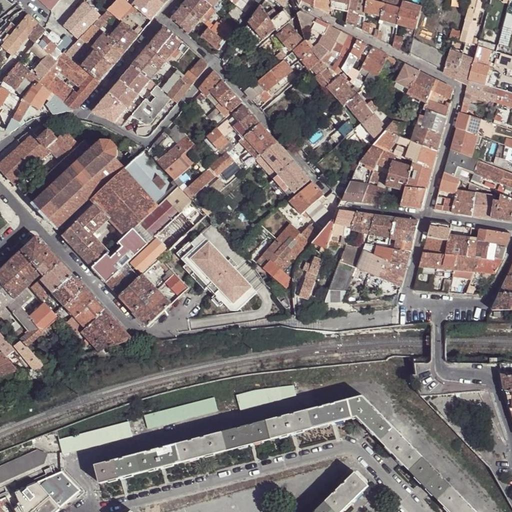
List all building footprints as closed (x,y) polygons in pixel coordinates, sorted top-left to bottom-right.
[(38,0),(52,13),(63,0),(38,0)] [(134,15),(138,9),(129,2),(127,0),(116,0),(107,9),(112,13),(121,21),(122,19),(126,14),(129,10),(130,12),(134,15)] [(158,0),(136,0),(136,1),(134,0),(130,0),(129,2),(138,9),(146,16),(151,20),(157,14),(164,4),(158,0)] [(187,0),(183,5),(200,20),(203,17),(207,20),(211,16),(207,12),(211,7),(203,0),(187,0)] [(287,0),(273,0),(283,8),(287,0)] [(331,15),(333,0),(314,0),(314,7),(321,9),(324,9),(323,13),(326,14),(331,15)] [(333,0),(331,15),(333,17),(334,9),(341,10),(349,12),(351,0),(333,0)] [(368,0),(365,0),(351,0),(349,12),(348,19),(347,23),(352,26),(362,32),(363,24),(365,14),(368,0)] [(386,4),(383,3),(377,2),(368,0),(365,14),(383,18),(386,5),(386,4)] [(404,0),(383,0),(383,3),(386,4),(386,5),(402,9),(404,2),(404,0)] [(471,0),(463,32),(461,41),(461,42),(467,43),(471,45),(483,1),(479,0),(471,0)] [(99,14),(84,1),(63,26),(77,39),(99,14)] [(404,2),(402,9),(420,14),(422,7),(407,3),(404,2)] [(189,34),(200,20),(183,5),(175,14),(172,19),(189,34)] [(246,13),(236,5),(230,12),(238,25),(246,13)] [(261,5),(245,28),(260,44),(275,31),(271,22),(263,8),(261,5)] [(402,9),(386,5),(383,18),(382,21),(398,25),(402,9)] [(215,10),(211,7),(207,12),(211,16),(215,10)] [(98,28),(112,13),(107,9),(93,24),(98,28)] [(420,14),(402,9),(398,25),(415,30),(420,14)] [(126,14),(122,19),(124,20),(130,12),(129,10),(126,14)] [(335,29),(301,11),(296,15),(301,30),(315,24),(313,29),(324,35),(318,44),(313,49),(318,55),(322,59),(323,61),(329,51),(331,53),(333,49),(341,32),(335,29)] [(275,31),(277,33),(290,22),(283,12),(271,22),(275,31)] [(12,25),(0,38),(0,45),(13,56),(20,48),(28,37),(39,24),(29,16),(17,30),(12,25)] [(226,42),(236,28),(224,18),(219,25),(217,23),(212,29),(226,42)] [(131,45),(139,35),(123,23),(110,38),(126,51),(131,45)] [(42,27),(39,24),(28,37),(31,40),(36,44),(46,31),(42,27)] [(86,43),(98,29),(98,28),(93,24),(80,38),(86,43)] [(303,39),(290,25),(276,37),(290,51),(303,39)] [(155,39),(149,46),(166,61),(182,42),(165,27),(155,39)] [(219,51),(226,42),(212,29),(209,27),(202,36),(219,51)] [(461,41),(463,32),(454,29),(451,38),(455,39),(461,41)] [(57,63),(65,53),(74,44),(65,36),(61,40),(51,30),(38,46),(57,63)] [(333,49),(340,53),(349,36),(345,34),(341,32),(333,49)] [(118,60),(126,51),(110,38),(104,34),(92,49),(95,51),(113,66),(118,60)] [(349,57),(350,55),(354,47),(358,40),(353,38),(349,36),(340,53),(349,57)] [(403,38),(396,37),(393,47),(400,51),(403,38)] [(76,62),(90,46),(86,43),(80,38),(74,44),(65,53),(76,62)] [(451,56),(414,38),(413,44),(410,54),(428,62),(447,71),(451,56)] [(358,40),(354,47),(362,52),(366,45),(362,43),(358,40)] [(481,40),(478,47),(497,52),(498,46),(499,45),(481,40)] [(305,73),(310,69),(320,60),(322,59),(318,55),(313,49),(305,41),(293,50),(304,63),(307,67),(303,71),(305,73)] [(373,48),(366,45),(362,52),(362,53),(369,56),(373,48)] [(139,58),(133,66),(150,81),(166,61),(149,46),(139,58)] [(501,53),(511,56),(511,50),(498,46),(497,52),(499,53),(501,53)] [(350,55),(357,59),(358,59),(362,53),(362,52),(354,47),(350,55)] [(486,61),(493,63),(498,65),(497,66),(511,70),(511,56),(501,53),(499,60),(497,60),(499,53),(497,52),(478,47),(475,60),(469,81),(485,85),(490,68),(484,66),(486,61)] [(363,67),(370,72),(381,52),(378,51),(373,48),(369,56),(363,67)] [(106,75),(113,66),(95,51),(82,67),(100,82),(106,75)] [(284,59),(286,56),(281,51),(274,57),(279,62),(282,60),(284,59)] [(329,51),(323,61),(326,65),(332,54),(331,53),(329,51)] [(463,55),(452,51),(451,56),(447,71),(446,74),(451,76),(455,79),(463,55)] [(385,62),(389,56),(385,54),(381,52),(370,72),(377,76),(385,62)] [(55,65),(43,78),(73,111),(78,108),(88,96),(100,82),(82,67),(76,62),(65,53),(57,63),(55,65)] [(353,79),(355,81),(357,78),(360,72),(353,68),(357,59),(350,55),(349,57),(343,69),(353,79)] [(475,60),(463,55),(455,79),(460,81),(467,85),(468,85),(469,81),(475,60)] [(290,67),(294,64),(287,56),(286,56),(284,59),(290,67)] [(406,65),(389,56),(385,62),(403,71),(406,65)] [(35,70),(43,78),(55,65),(47,57),(35,70)] [(207,64),(202,59),(191,72),(198,79),(207,68),(208,66),(207,64)] [(279,62),(258,80),(265,89),(267,90),(291,70),(282,60),(279,62)] [(320,60),(310,69),(326,88),(328,86),(336,79),(320,60)] [(18,63),(4,80),(2,85),(5,86),(7,82),(17,91),(21,86),(30,93),(40,81),(18,63)] [(413,68),(406,65),(403,71),(396,82),(410,88),(420,72),(413,68)] [(157,86),(150,81),(133,66),(126,75),(121,80),(138,95),(147,85),(153,90),(157,86)] [(178,71),(161,90),(169,96),(185,77),(178,71)] [(213,72),(200,88),(203,91),(205,93),(207,95),(212,91),(223,81),(218,75),(215,72),(213,72)] [(407,92),(425,102),(427,100),(431,90),(436,80),(426,75),(420,72),(410,88),(407,92)] [(328,86),(345,105),(346,104),(357,95),(347,83),(350,80),(344,73),(336,79),(328,86)] [(185,77),(169,96),(171,98),(178,104),(194,84),(185,77)] [(62,113),(73,111),(43,78),(40,81),(30,93),(25,98),(24,99),(40,109),(47,100),(62,113)] [(353,84),(359,88),(363,81),(357,78),(355,81),(353,84)] [(361,90),(367,94),(372,86),(367,83),(369,79),(367,78),(365,82),(361,90)] [(114,88),(110,94),(127,109),(138,95),(121,80),(114,88)] [(250,97),(253,100),(254,100),(257,103),(262,99),(258,95),(265,89),(258,80),(245,92),(250,97)] [(436,80),(431,90),(451,99),(454,91),(453,88),(436,80)] [(217,108),(221,112),(218,115),(214,110),(208,116),(216,126),(242,103),(232,91),(223,81),(212,91),(221,102),(216,106),(217,108)] [(511,92),(485,85),(469,81),(468,85),(467,85),(465,93),(473,95),(511,106),(511,92)] [(407,92),(410,88),(396,82),(394,86),(407,92)] [(17,91),(25,98),(30,93),(21,86),(17,91)] [(153,90),(133,114),(127,121),(133,124),(137,126),(149,124),(171,98),(169,96),(161,90),(157,86),(153,90)] [(0,88),(0,108),(3,104),(17,112),(22,103),(12,97),(13,95),(0,87),(0,88)] [(346,104),(360,121),(371,112),(366,105),(358,93),(357,95),(346,104)] [(465,93),(463,103),(469,104),(470,105),(473,95),(465,93)] [(94,113),(115,124),(127,109),(110,94),(99,106),(94,113)] [(371,112),(377,106),(375,104),(372,100),(366,105),(371,112)] [(424,105),(423,108),(422,108),(426,110),(446,117),(449,108),(427,100),(425,102),(424,105)] [(14,118),(7,131),(10,134),(16,130),(23,125),(20,122),(29,106),(23,102),(22,103),(17,112),(14,118)] [(469,104),(463,103),(460,113),(467,114),(467,115),(470,105),(469,104)] [(293,116),(301,110),(297,105),(289,112),(293,116)] [(251,114),(244,106),(233,115),(250,133),(260,124),(251,114)] [(426,110),(420,126),(441,134),(443,127),(446,117),(426,110)] [(360,121),(376,139),(384,128),(385,126),(371,112),(360,121)] [(476,135),(481,119),(467,115),(467,114),(460,113),(456,128),(476,135)] [(394,114),(391,118),(402,121),(406,122),(408,117),(394,114)] [(250,133),(233,115),(229,119),(231,122),(245,138),(250,133)] [(384,128),(395,133),(396,133),(402,121),(391,118),(385,126),(384,128)] [(231,122),(229,119),(218,128),(221,131),(231,122)] [(486,124),(487,120),(481,119),(476,135),(482,137),(486,124)] [(498,124),(509,127),(510,121),(502,119),(501,121),(496,119),(495,123),(498,124)] [(268,133),(260,124),(250,133),(245,138),(240,142),(256,160),(276,142),(268,133)] [(414,124),(409,139),(412,140),(437,150),(439,143),(441,134),(420,126),(415,124),(414,124)] [(56,139),(49,131),(44,125),(31,130),(18,140),(21,145),(0,165),(0,169),(15,185),(37,165),(50,152),(57,146),(67,157),(78,147),(64,132),(56,139)] [(205,140),(217,153),(221,158),(228,153),(232,149),(234,147),(232,144),(221,131),(218,128),(205,140)] [(376,139),(372,144),(382,148),(385,149),(395,133),(384,128),(376,139)] [(479,145),(482,137),(476,135),(456,128),(451,150),(472,158),(476,144),(479,145)] [(191,147),(192,148),(194,146),(195,144),(188,136),(178,145),(184,153),(191,147)] [(412,140),(411,143),(407,141),(405,147),(396,144),(393,152),(394,153),(412,160),(432,169),(435,160),(437,150),(412,140)] [(30,205),(48,224),(50,223),(56,229),(72,214),(89,198),(121,168),(122,167),(115,159),(116,149),(110,142),(100,142),(91,150),(84,142),(78,147),(67,157),(47,177),(40,183),(29,193),(25,196),(32,204),(30,205)] [(276,142),(256,160),(253,163),(255,166),(258,162),(260,164),(265,160),(271,167),(278,174),(293,161),(283,150),(276,142)] [(511,147),(506,146),(499,143),(493,163),(511,170),(511,147)] [(159,162),(166,170),(182,156),(184,153),(178,145),(159,162)] [(37,165),(47,177),(67,157),(57,146),(50,152),(37,165)] [(371,146),(358,162),(375,168),(376,164),(381,150),(371,146)] [(385,149),(382,148),(381,150),(376,164),(389,169),(392,161),(394,153),(393,152),(385,149)] [(125,238),(180,185),(175,180),(166,170),(159,162),(149,151),(145,149),(124,170),(121,168),(89,198),(95,205),(79,220),(62,236),(73,248),(93,269),(109,253),(93,236),(109,220),(125,238)] [(236,153),(232,149),(228,153),(231,157),(236,153)] [(444,174),(460,180),(461,177),(456,175),(458,166),(464,169),(511,186),(511,173),(472,158),(451,150),(444,174)] [(231,157),(228,153),(221,158),(210,168),(204,173),(189,186),(189,187),(196,194),(235,161),(231,157)] [(320,168),(320,169),(322,172),(323,170),(327,175),(338,165),(328,155),(317,165),(320,168)] [(166,170),(175,180),(178,177),(191,166),(182,156),(166,170)] [(432,169),(412,160),(411,166),(410,169),(415,171),(414,178),(408,177),(406,183),(427,190),(429,181),(432,169)] [(300,169),(293,161),(278,174),(294,193),(309,180),(300,169)] [(411,166),(392,161),(389,169),(385,186),(404,191),(406,183),(408,177),(410,169),(411,166)] [(204,173),(210,168),(207,163),(200,169),(204,173)] [(461,177),(464,169),(458,166),(456,175),(461,177)] [(273,179),(278,174),(271,167),(266,171),(273,179)] [(380,173),(374,171),(370,182),(376,184),(380,173)] [(457,192),(460,180),(444,174),(441,187),(457,192)] [(22,185),(29,193),(40,183),(33,175),(22,185)] [(180,185),(181,186),(183,184),(178,177),(175,180),(180,185)] [(474,183),(461,177),(460,180),(470,185),(473,186),(474,183)] [(351,201),(362,202),(368,186),(351,180),(342,200),(351,201)] [(189,187),(189,186),(185,182),(183,184),(181,186),(185,190),(187,188),(189,187)] [(326,210),(318,200),(323,196),(316,187),(311,182),(290,201),(301,214),(305,211),(314,221),(326,210)] [(427,190),(406,183),(404,191),(402,201),(400,206),(411,208),(422,209),(427,190)] [(191,198),(185,190),(181,186),(180,185),(125,238),(119,244),(121,247),(112,256),(109,253),(93,269),(101,278),(106,283),(193,200),(191,198)] [(368,186),(362,202),(372,203),(381,204),(384,191),(384,190),(369,185),(368,186)] [(462,214),(472,215),(476,187),(473,186),(470,185),(469,194),(457,192),(455,201),(452,212),(462,214)] [(196,194),(189,187),(187,188),(185,190),(191,198),(196,194)] [(476,187),(472,215),(481,216),(491,218),(494,203),(494,198),(476,195),(477,187),(476,187)] [(435,210),(452,212),(455,201),(438,197),(435,210)] [(511,221),(511,201),(500,197),(499,203),(494,203),(491,218),(502,219),(511,221)] [(89,198),(72,214),(79,220),(95,205),(89,198)] [(207,215),(201,209),(193,200),(106,283),(113,290),(119,297),(143,275),(157,262),(160,259),(173,247),(183,238),(207,215)] [(312,243),(327,249),(335,225),(340,211),(338,211),(337,211),(333,219),(312,243)] [(335,225),(345,226),(342,235),(343,235),(348,236),(351,230),(357,213),(352,213),(340,211),(335,225)] [(366,244),(367,245),(368,242),(370,234),(375,216),(369,215),(357,213),(351,230),(360,232),(357,242),(360,243),(366,244)] [(391,237),(395,218),(379,216),(375,216),(370,234),(391,237)] [(403,219),(395,218),(391,237),(391,238),(396,240),(394,250),(410,253),(413,245),(419,221),(403,219)] [(449,236),(451,226),(437,224),(431,223),(427,239),(448,242),(449,236)] [(277,240),(297,256),(314,236),(307,230),(304,230),(300,234),(290,225),(277,240)] [(510,234),(479,229),(478,243),(506,248),(510,234)] [(190,242),(176,254),(186,265),(208,288),(215,296),(223,305),(230,312),(237,312),(256,295),(201,235),(191,244),(190,242)] [(25,245),(20,250),(40,272),(43,276),(59,261),(35,236),(25,245)] [(469,241),(469,239),(449,236),(448,242),(446,256),(457,256),(467,257),(469,241)] [(439,255),(446,256),(448,242),(427,239),(424,248),(423,254),(439,255)] [(290,264),(297,256),(277,240),(263,255),(270,261),(264,268),(286,288),(290,278),(292,266),(290,264)] [(478,243),(469,241),(467,257),(476,258),(478,243)] [(360,243),(359,248),(346,245),(340,262),(325,302),(338,302),(342,302),(355,268),(356,268),(357,267),(363,250),(366,244),(360,243)] [(504,255),(506,248),(478,243),(476,258),(479,258),(503,260),(504,255)] [(408,261),(410,253),(394,250),(388,249),(370,245),(367,245),(366,244),(363,250),(406,269),(408,261)] [(11,258),(8,261),(28,283),(28,284),(40,272),(20,250),(11,258)] [(404,278),(406,269),(363,250),(357,267),(401,287),(404,278)] [(419,268),(436,269),(439,255),(423,254),(419,268)] [(257,262),(264,268),(270,261),(263,255),(257,262)] [(454,271),(457,256),(446,256),(439,255),(436,269),(454,271)] [(471,282),(474,272),(479,258),(476,258),(467,257),(457,256),(454,271),(453,273),(451,283),(448,293),(453,293),(461,294),(466,280),(471,282)] [(309,272),(317,276),(323,261),(314,257),(309,272)] [(495,274),(503,260),(479,258),(474,272),(495,274)] [(0,282),(43,331),(50,325),(58,317),(55,314),(45,302),(41,305),(24,287),(28,283),(8,261),(0,268),(0,282)] [(59,261),(43,276),(40,279),(52,292),(72,274),(65,267),(59,261)] [(186,265),(183,268),(204,291),(208,288),(186,265)] [(299,296),(308,300),(317,276),(309,272),(308,272),(299,296)] [(77,280),(72,274),(52,292),(64,305),(84,287),(77,280)] [(165,282),(179,297),(188,288),(183,284),(174,274),(165,282)] [(127,306),(133,312),(157,290),(143,275),(119,297),(127,306)] [(350,285),(359,289),(363,280),(353,276),(350,285)] [(511,276),(508,276),(500,293),(511,293),(511,276)] [(38,281),(31,287),(43,300),(45,299),(50,294),(48,292),(46,294),(45,293),(46,292),(39,284),(41,283),(38,281)] [(0,314),(1,316),(2,317),(6,322),(11,327),(14,323),(8,316),(11,313),(8,311),(9,310),(5,305),(7,303),(30,329),(27,332),(22,327),(16,332),(20,338),(27,345),(43,331),(0,282),(0,314)] [(345,297),(355,300),(359,289),(350,285),(345,297)] [(90,294),(84,287),(64,305),(74,317),(94,299),(90,294)] [(147,327),(157,318),(158,317),(171,304),(157,290),(133,312),(140,320),(147,327)] [(511,293),(500,293),(492,311),(511,310),(511,293)] [(215,296),(211,299),(220,308),(223,305),(215,296)] [(45,299),(43,300),(45,302),(55,314),(57,312),(45,299)] [(99,304),(94,299),(74,317),(85,329),(105,311),(99,304)] [(109,315),(105,311),(85,329),(84,331),(81,333),(85,337),(98,350),(133,341),(127,334),(109,315)] [(58,317),(50,325),(52,327),(60,321),(61,320),(58,317)] [(78,324),(71,332),(77,337),(81,333),(84,331),(78,324)] [(81,333),(77,337),(73,341),(76,345),(85,337),(81,333)] [(0,335),(0,351),(2,354),(2,353),(9,347),(0,335)] [(27,345),(20,338),(17,341),(19,343),(16,346),(34,369),(45,366),(40,360),(27,345)] [(0,383),(20,375),(19,374),(2,354),(0,351),(0,383)] [(42,358),(40,360),(45,366),(50,365),(44,359),(42,358)] [(511,408),(511,375),(501,374),(500,374),(502,382),(504,390),(508,401),(511,408)] [(295,395),(292,387),(292,386),(254,390),(235,395),(239,410),(295,395)] [(94,465),(99,483),(105,482),(133,474),(170,465),(217,453),(273,439),(326,425),(357,417),(363,423),(386,447),(424,486),(449,511),(476,511),(363,396),(94,465)] [(216,410),(213,399),(173,407),(159,410),(143,415),(146,428),(216,410)] [(127,421),(57,439),(60,452),(61,454),(131,435),(127,421)] [(36,451),(0,466),(0,484),(43,466),(47,455),(36,451)] [(37,483),(59,508),(79,490),(61,471),(37,482),(37,483)] [(341,511),(350,504),(368,486),(355,473),(314,511),(341,511)] [(37,483),(5,497),(14,511),(54,511),(59,508),(37,483)] [(4,497),(0,498),(0,508),(9,504),(4,497)]
